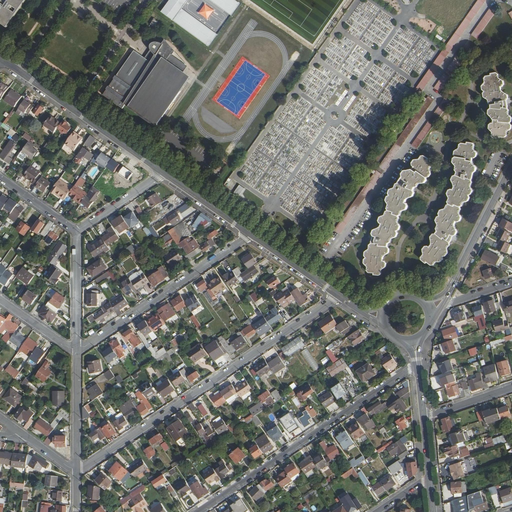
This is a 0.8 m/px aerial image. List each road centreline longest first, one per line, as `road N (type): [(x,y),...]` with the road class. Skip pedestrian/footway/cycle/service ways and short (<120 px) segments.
road 1 (residential): [(76,471),(338,296)]
road 2 (residential): [(417,364),(200,511)]
road 3 (residential): [(250,234),(76,352)]
road 4 (secondary): [(448,289),(511,167)]
road 5 (residential): [(71,108),(148,0)]
road 6 (residential): [(76,231),(76,352)]
